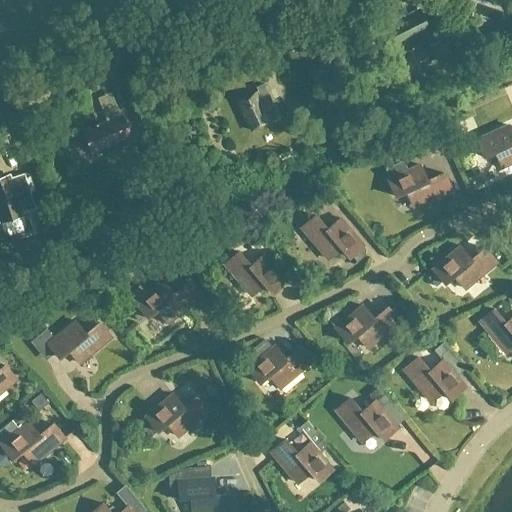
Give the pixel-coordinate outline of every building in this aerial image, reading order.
[(416,10),(380,28),(393,52),(430,33),(416,10)] [(264,85),(256,88),(256,92),(235,101),(249,134),(279,119),(264,85)] [(82,133),(91,155),(104,150),(107,158),(130,149),(127,141),(128,141),(119,119),(82,133)] [(511,134),(508,126),(476,140),(483,157),(495,152),(502,168),(511,163),(511,134)] [(427,181),(420,166),(408,171),(403,161),(385,169),(389,179),(388,180),(395,197),(406,192),(413,208),(451,191),(444,174),(427,181)] [(0,225),(24,218),(10,175),(0,178),(0,225)] [(315,216),(301,228),(328,260),(341,248),(349,258),(351,256),(357,262),(366,255),(360,248),(363,246),(340,219),(327,230),(315,216)] [(471,261),(460,247),(432,270),(435,273),(428,278),(435,287),(442,282),(444,284),(454,277),(465,290),(497,263),(485,249),(471,261)] [(238,253),(224,265),(251,296),(264,285),(272,294),(286,283),(263,256),(250,267),(238,253)] [(174,295),(163,281),(136,304),(138,306),(131,312),(138,321),(145,316),(147,318),(157,311),(167,324),(200,298),(188,283),(174,295)] [(335,315),(328,321),(335,329),(347,343),(356,336),(367,349),(399,322),(387,308),(373,320),(362,306),(342,323),(335,315)] [(511,318),(505,324),(494,310),(479,322),(506,353),(511,348),(511,318)] [(40,335),(48,344),(59,359),(69,351),(80,364),(112,338),(100,323),(86,335),(75,322),(54,339),(46,329),(40,335)] [(247,355),(240,360),(248,369),(247,370),(259,384),(268,376),(280,389),(311,363),(299,348),(285,360),(274,347),(254,364),(247,355)] [(429,372),(417,358),(403,370),(430,402),(443,391),(451,400),(465,388),(442,361),(429,372)] [(0,393),(16,380),(5,366),(0,369),(0,393)] [(361,413),(349,399),(335,411),(362,442),(375,431),(383,441),(397,429),(380,409),(389,401),(384,394),(375,402),(374,402),(361,413)] [(183,408),(172,395),(145,418),(157,432),(166,424),(177,437),(209,411),(198,396),(183,408)] [(21,429),(1,445),(12,460),(22,452),(33,465),(65,439),(53,425),(39,436),(28,423),(20,414),(13,419),(21,429)] [(328,447),(318,435),(296,454),(284,440),(270,452),(297,484),(310,473),(318,482),(332,470),(319,454),(328,447)] [(178,493),(179,499),(191,499),(192,511),(233,511),(233,496),(214,497),(213,479),(189,480),(188,468),(186,468),(169,476),(169,493),(178,493)] [(336,511),(346,511),(349,509),(344,502),(335,510),(336,511)]
